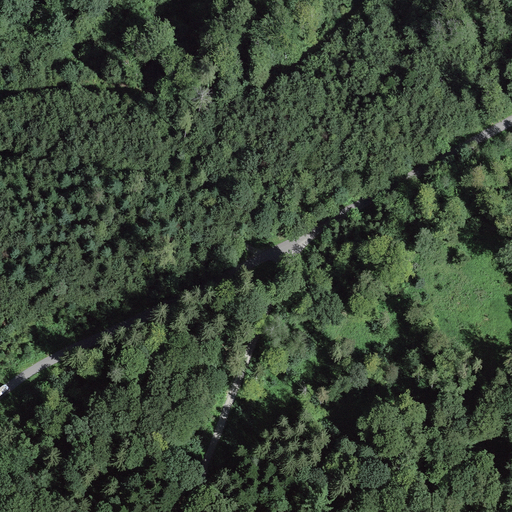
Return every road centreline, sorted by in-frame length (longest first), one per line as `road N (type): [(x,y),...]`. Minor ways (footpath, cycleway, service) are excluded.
road 1 (unclassified): [(511,121),(0,404)]
road 2 (track): [(368,0),(254,99),(217,105),(104,91),(0,103)]
road 3 (track): [(184,511),(226,408),(244,335),(305,231)]
